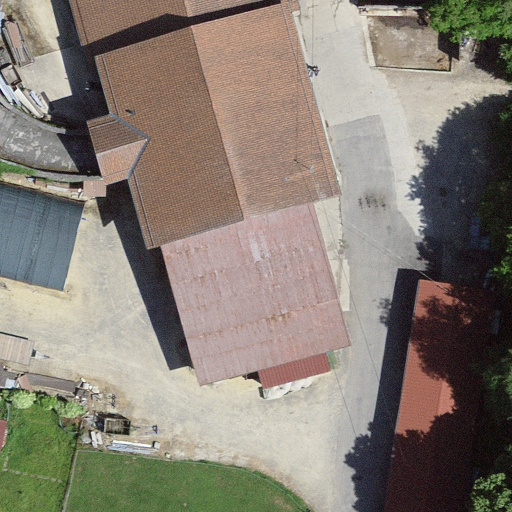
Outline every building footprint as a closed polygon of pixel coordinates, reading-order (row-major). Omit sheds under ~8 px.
[(70,0),(84,59),(94,57),(284,10),(301,5),(299,0),(70,0)] [(341,196),(284,10),(94,57),(109,116),(89,123),(107,186),(127,181),(147,250),(163,248),(311,204),(341,196)] [(78,208),(0,189),(0,290),(55,303),(78,208)] [(351,346),(311,204),(163,248),(203,386),(351,346)] [(482,307),(418,297),(392,464),(456,474),(482,307)]
